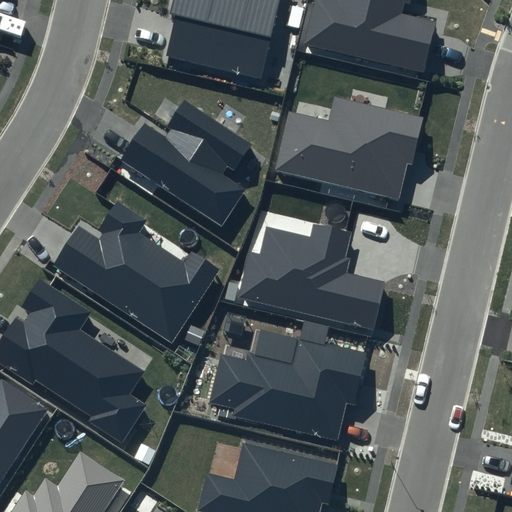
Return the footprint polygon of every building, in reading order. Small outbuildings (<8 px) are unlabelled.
[(171,0),(168,14),(175,16),(165,57),(262,80),(281,0),(171,0)] [(313,0),(303,44),(424,72),(436,20),(402,12),(404,2),(409,3),(409,0),(313,0)] [(424,118),(335,97),(329,120),(288,110),(274,171),(398,200),(407,164),(413,165),(424,118)] [(252,145),(185,99),(166,127),(171,130),(165,138),(144,124),(120,161),(219,227),(245,187),(224,173),(228,167),(234,171),(252,145)] [(147,220),(117,200),(99,229),(105,233),(100,241),(79,227),(54,265),(172,343),(221,269),(192,250),(184,263),(138,233),(147,220)] [(351,234),(314,225),(311,238),(265,227),(259,254),(249,251),(237,298),(373,331),(384,283),(347,274),(350,260),(345,258),(351,234)] [(92,313),(39,278),(20,306),(29,313),(22,323),(16,319),(0,342),(0,362),(32,384),(35,380),(91,417),(88,421),(122,443),(147,405),(131,394),(145,372),(81,329),(92,313)] [(298,338),(261,329),(255,355),(248,354),(246,361),(222,355),(211,402),(236,407),(234,415),(337,439),(346,403),(355,405),(367,354),(327,344),(331,327),(303,320),(298,338)] [(0,482),(48,409),(1,379),(0,380),(0,482)] [(338,466),(245,444),(236,481),(206,474),(198,510),(204,511),(320,511),(322,503),(329,505),(338,466)] [(103,511),(124,480),(80,451),(58,485),(46,477),(33,496),(25,491),(11,511),(103,511)]
